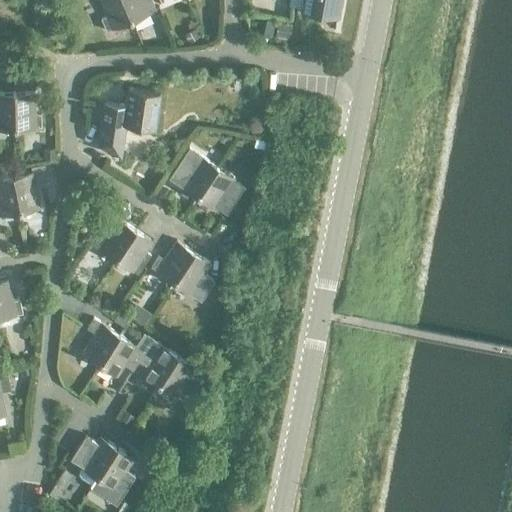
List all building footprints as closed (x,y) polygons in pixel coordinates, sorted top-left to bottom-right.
[(130,21),(121,0),(98,0),(106,16),(99,19),(104,32),(130,21)] [(121,0),(130,21),(154,11),(149,0),(142,0),(121,0)] [(303,0),(301,11),(336,17),(339,0),(303,0)] [(277,24),(275,39),(288,41),(291,26),(277,24)] [(255,25),(253,44),(264,45),(265,26),(255,25)] [(193,31),(183,37),(188,45),(198,39),(193,31)] [(153,129),(158,93),(126,88),(124,105),(102,102),(95,145),(109,153),(108,155),(115,156),(119,158),(124,125),(153,129)] [(0,129),(13,129),(12,92),(0,92),(0,129)] [(32,92),(12,92),(13,129),(40,128),(40,114),(33,114),(32,92)] [(255,138),(253,147),(263,149),(265,141),(255,138)] [(54,149),(42,150),(42,160),(54,160),(54,149)] [(216,167),(199,156),(188,149),(168,179),(196,197),(216,167)] [(46,182),(43,165),(30,167),(31,172),(12,176),(19,211),(38,207),(34,184),(46,182)] [(216,167),(196,197),(223,215),(243,185),(216,167)] [(12,176),(0,177),(0,214),(19,211),(12,176)] [(112,215),(99,234),(92,245),(114,260),(134,230),(116,218),(112,215)] [(134,230),(114,260),(136,274),(143,263),(149,254),(144,251),(150,241),(134,230)] [(79,237),(74,246),(80,250),(86,242),(79,237)] [(172,282),(192,252),(174,241),(163,259),(158,255),(150,267),(172,282)] [(192,252),(172,282),(194,296),(200,300),(213,280),(201,272),(207,263),(192,252)] [(0,280),(0,317),(21,313),(18,299),(11,301),(7,279),(0,280)] [(117,312),(111,320),(122,327),(127,319),(117,312)] [(97,366),(118,335),(92,318),(85,329),(93,334),(80,354),(97,366)] [(141,334),(134,345),(143,351),(135,363),(130,371),(138,376),(156,387),(176,356),(150,339),(141,334)] [(118,335),(97,366),(114,377),(122,365),(130,371),(135,363),(143,351),(134,345),(118,335)] [(176,356),(156,387),(173,398),(186,378),(194,383),(201,373),(176,356)] [(0,378),(0,415),(3,415),(0,398),(0,392),(9,391),(7,377),(0,378)] [(124,412),(119,420),(129,426),(134,418),(124,412)] [(83,436),(68,459),(78,466),(77,468),(80,469),(78,472),(78,477),(80,480),(90,486),(95,479),(115,448),(97,437),(94,443),(83,436)] [(90,486),(89,489),(115,505),(133,477),(124,471),(132,459),(115,448),(95,479),(90,486)] [(54,486),(49,493),(58,498),(62,492),(54,486)] [(122,500),(116,510),(118,511),(128,511),(132,506),(122,500)]
